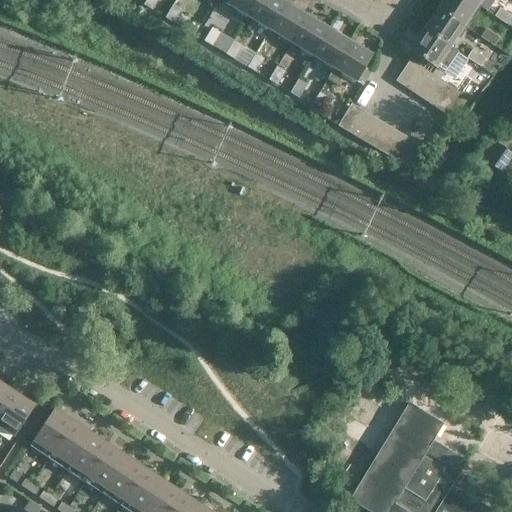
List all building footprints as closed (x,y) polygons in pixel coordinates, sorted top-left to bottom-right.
[(145,0),(143,5),(151,11),(157,0),(145,0)] [(248,17),(258,0),(228,0),(226,4),(248,17)] [(280,0),(258,0),(248,17),(269,30),(285,3),(280,0)] [(444,0),(439,9),(465,26),(479,6),(470,0),(444,0)] [(470,0),(479,6),(488,12),(495,0),(470,0)] [(285,3),(269,30),(291,43),(307,16),(285,3)] [(172,5),(164,18),(173,23),(181,10),(172,5)] [(511,15),(500,8),(495,17),(508,25),(511,19),(511,15)] [(425,30),(459,53),(459,52),(451,47),(465,26),(439,9),(425,30)] [(328,28),(307,16),(291,43),(312,55),(328,28)] [(191,22),(186,31),(192,35),(197,26),(191,22)] [(211,28),(203,42),(212,47),(220,33),(211,28)] [(328,28),(312,55),(333,68),(349,41),(328,28)] [(487,29),(481,37),(494,46),(500,38),(487,29)] [(441,80),(459,53),(425,30),(410,51),(416,55),(412,61),(420,67),(430,73),(440,80),(441,80)] [(233,41),(225,55),(234,60),(242,47),(233,41)] [(355,81),(372,54),(349,41),(333,68),(327,78),(337,84),(344,74),(355,81)] [(473,49),(467,58),(480,67),(486,58),(473,49)] [(255,54),(247,68),(256,73),(264,60),(255,54)] [(407,88),(420,67),(412,61),(411,60),(397,81),(407,88)] [(276,67),(268,81),(277,86),(285,72),(276,67)] [(420,67),(407,88),(417,95),(430,73),(420,67)] [(426,101),(440,80),(430,73),(417,95),(426,101)] [(297,80),(289,94),(298,99),(306,85),(297,80)] [(440,80),(426,101),(436,108),(450,86),(441,80),(440,80)] [(450,86),(436,108),(446,114),(460,93),(450,86)] [(319,93),(311,106),(319,111),(327,98),(319,93)] [(349,132),(362,111),(351,105),(338,126),(349,132)] [(362,111),(349,132),(359,139),(372,117),(362,111)] [(372,117),(359,139),(370,145),(382,123),(372,117)] [(380,151),(393,129),(382,123),(370,145),(380,151)] [(393,129),(380,151),(390,157),(403,136),(393,129)] [(403,136),(390,157),(401,163),(413,142),(403,136)] [(487,164),(488,163),(500,145),(491,139),(478,157),(487,164)] [(413,142),(401,163),(410,169),(424,148),(413,142)] [(499,172),(511,154),(511,153),(500,145),(488,163),(499,172)] [(33,376),(26,371),(19,381),(26,386),(33,376)] [(355,371),(345,387),(358,395),(368,379),(355,371)] [(0,417),(16,394),(19,396),(26,386),(19,381),(12,391),(0,383),(0,417)] [(0,426),(15,436),(35,406),(19,396),(16,394),(0,417),(0,426)] [(410,404),(350,500),(369,511),(496,511),(452,485),(467,462),(434,441),(444,425),(410,404)] [(48,459),(72,421),(54,410),(29,447),(48,459)] [(66,471),(90,433),(72,421),(48,459),(66,471)] [(84,483),(109,445),(90,433),(66,471),(84,483)] [(102,495),(127,457),(109,445),(84,483),(102,495)] [(127,457),(102,495),(121,507),(145,469),(127,457)] [(145,469),(121,507),(128,511),(143,511),(163,481),(145,469)] [(9,478),(16,483),(21,476),(14,471),(9,478)] [(28,491),(33,483),(26,479),(21,486),(28,491)] [(163,481),(143,511),(169,511),(182,493),(163,481)] [(33,483),(28,491),(35,496),(40,488),(33,483)] [(46,503),(51,495),(43,491),(39,498),(46,503)] [(182,493),(169,511),(195,511),(200,505),(182,493)] [(51,495),(46,503),(53,507),(58,500),(51,495)] [(17,507),(13,511),(46,511),(30,501),(24,511),(17,507)] [(60,511),(65,511),(69,507),(62,503),(57,510),(60,511)]
